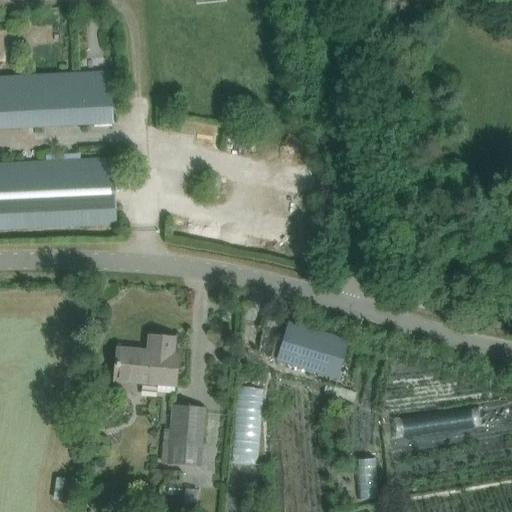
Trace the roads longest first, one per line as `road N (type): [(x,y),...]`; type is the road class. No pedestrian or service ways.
road 1 (unclassified): [(354,309),(246,277),(152,263),(0,263)]
road 2 (residential): [(354,309),(363,238),(358,163),(329,0)]
road 3 (unclassified): [(354,309),(511,355)]
